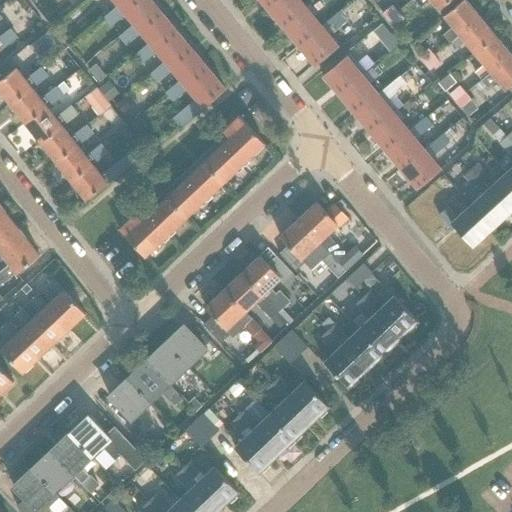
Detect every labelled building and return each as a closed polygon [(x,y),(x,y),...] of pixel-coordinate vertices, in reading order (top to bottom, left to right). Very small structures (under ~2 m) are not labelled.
[(125,13),(140,0),(114,0),(119,5),(103,18),(110,27),(126,14),(125,13)] [(141,31),(162,14),(150,0),(140,0),(125,13),(126,14),(134,24),(118,37),(126,46),(142,33),(141,31)] [(277,0),(260,0),(268,8),(277,0)] [(306,8),(305,8),(298,0),(277,0),(268,8),(283,27),(306,8)] [(450,0),(414,0),(421,8),(430,0),(438,10),(450,0)] [(450,43),(459,35),(480,18),(464,0),(462,0),(443,16),(452,28),(443,35),(450,43)] [(0,20),(10,12),(4,5),(0,7),(0,20)] [(283,27),(299,46),(321,27),(321,26),(312,16),(316,13),(309,5),(305,8),(306,8),(283,27)] [(382,14),(388,20),(398,12),(392,5),(382,14)] [(340,11),(321,26),(321,27),(299,46),(314,65),(337,46),(328,35),(332,32),(347,20),(340,11)] [(398,12),(388,20),(393,27),(403,19),(398,12)] [(178,32),(162,14),(141,31),(142,33),(150,42),(134,56),(142,65),(157,52),(156,50),(178,32)] [(465,43),(474,54),(495,36),(480,18),(459,35),(459,36),(451,42),(457,49),(465,43)] [(0,49),(1,49),(6,46),(17,37),(9,28),(0,35),(0,49)] [(59,45),(48,31),(29,46),(40,60),(59,45)] [(156,82),(172,69),(193,51),(178,32),(156,50),(157,52),(165,61),(150,74),(156,82)] [(489,72),(510,55),(495,36),(474,54),(484,65),(475,72),(480,79),(489,72)] [(396,44),(390,37),(380,45),(385,52),(396,44)] [(419,57),(424,64),(434,56),(429,49),(419,57)] [(187,87),(209,69),(193,51),(172,69),(181,80),(165,92),(172,101),(188,88),(187,87)] [(323,75),(339,94),(366,73),(365,72),(361,75),(353,65),(357,62),(350,54),(323,75)] [(511,56),(510,55),(489,72),(490,73),(481,81),(488,88),(496,81),(505,91),(511,84),(511,56)] [(434,56),(424,64),(430,71),(439,62),(434,56)] [(0,80),(0,92),(9,105),(31,87),(32,88),(48,76),(41,67),(25,80),(16,68),(0,80)] [(225,89),(209,69),(187,87),(188,88),(196,98),(172,119),(179,128),(203,106),(225,89)] [(339,94),(355,113),(377,94),(369,84),(372,81),(366,73),(339,94)] [(445,92),(456,82),(450,74),(438,84),(445,92)] [(109,81),(98,89),(108,102),(119,94),(109,81)] [(63,82),(57,87),(63,94),(63,95),(70,90),(63,82)] [(355,113),(370,132),(393,113),(392,112),(384,102),(388,99),(399,90),(393,82),(381,92),(381,91),(377,94),(355,113)] [(31,87),(9,105),(25,124),(46,106),(47,107),(63,95),(63,94),(57,87),(56,86),(40,98),(32,88),(31,87)] [(450,95),(455,101),(465,92),(460,86),(450,95)] [(98,89),(97,87),(85,97),(99,116),(112,106),(108,102),(98,89)] [(465,92),(455,101),(461,108),(471,99),(465,92)] [(132,108),(123,98),(116,104),(125,114),(132,108)] [(25,124),(40,143),(61,125),(62,126),(78,114),(71,105),(58,115),(55,117),(47,107),(46,106),(25,124)] [(370,132),(386,150),(408,131),(400,121),(403,118),(396,109),(392,112),(393,113),(370,132)] [(224,142),(244,163),(265,144),(238,116),(222,131),(229,138),(224,142)] [(386,150),(401,169),(424,150),(423,150),(415,140),(419,136),(433,125),(426,117),(412,128),(408,131),(386,150)] [(147,127),(140,118),(134,124),(141,133),(147,127)] [(505,138),(490,120),(484,126),(509,155),(511,158),(511,168),(507,173),(511,178),(511,148),(504,139),(505,138)] [(86,124),(74,134),(70,137),(62,126),(61,125),(40,143),(55,162),(77,144),(77,145),(93,133),(86,124)] [(442,134),(423,150),(424,150),(401,169),(417,188),(440,169),(430,158),(449,142),(442,134)] [(225,182),(244,163),(224,142),(205,161),(225,182)] [(101,143),(89,153),(86,156),(77,145),(77,144),(55,162),(70,181),(92,164),(93,165),(108,152),(101,143)] [(471,169),(481,181),(488,174),(470,154),(463,160),(471,169)] [(93,165),(92,164),(70,181),(85,200),(107,183),(133,164),(126,155),(100,175),(93,165)] [(205,200),(225,182),(205,161),(185,179),(205,200)] [(474,187),(481,181),(471,169),(464,176),(474,187)] [(511,210),(511,178),(507,173),(489,189),(510,212),(511,210)] [(185,219),(205,200),(185,179),(165,198),(185,219)] [(454,189),(445,179),(438,186),(447,195),(454,189)] [(510,212),(489,189),(471,206),(491,229),(510,212)] [(165,238),(185,219),(165,198),(145,217),(165,238)] [(298,219),(347,271),(363,255),(354,246),(346,254),(327,234),(346,217),(334,203),(325,211),(316,202),(298,219)] [(0,205),(0,243),(19,229),(0,205)] [(491,229),(471,206),(456,219),(446,208),(439,215),(452,230),(455,227),(473,246),(491,229)] [(145,257),(165,238),(145,217),(141,221),(135,214),(119,229),(145,257)] [(339,278),(347,271),(298,219),(280,236),(288,245),(279,253),(296,271),(316,252),(322,259),(321,260),(339,278)] [(365,232),(355,222),(349,227),(359,238),(365,232)] [(0,286),(5,282),(39,255),(19,229),(0,243),(0,252),(9,264),(0,271),(0,286)] [(241,273),(278,312),(282,308),(286,305),(290,301),(280,291),(276,294),(270,288),(281,278),(284,282),(293,273),(276,256),(268,264),(259,256),(241,273)] [(355,289),(372,273),(363,263),(346,279),(355,289)] [(223,289),(245,312),(255,302),(271,319),(278,312),(241,273),(223,289)] [(55,297),(47,305),(69,328),(85,313),(63,290),(62,290),(52,279),(45,286),(55,297)] [(261,330),(245,312),(223,289),(205,307),(213,315),(204,324),(221,343),(231,333),(227,329),(238,319),(245,327),(253,337),(261,330)] [(370,291),(362,298),(371,308),(379,300),(370,291)] [(69,328),(47,305),(37,294),(30,301),(40,311),(32,319),(54,343),(69,328)] [(376,313),(400,338),(418,321),(394,296),(376,313)] [(359,329),(383,354),(400,338),(376,313),(371,308),(362,298),(354,306),(368,320),(359,329)] [(22,308),(15,315),(25,326),(16,334),(38,358),(54,343),(32,319),(22,308)] [(282,308),(278,312),(287,321),(290,324),(294,320),(282,308)] [(342,345),(366,370),(383,354),(359,329),(349,338),(336,323),(335,323),(329,317),(322,324),(328,330),(328,331),(337,340),(342,345)] [(38,358),(16,334),(6,323),(0,328),(0,330),(9,340),(0,349),(22,373),(38,358)] [(185,325),(166,343),(188,367),(207,349),(185,325)] [(283,338),(299,355),(307,347),(292,330),(283,338)] [(327,331),(320,338),(329,347),(337,340),(328,331),(327,331)] [(290,363),(299,355),(283,338),(274,347),(290,363)] [(188,367),(166,343),(147,361),(169,384),(188,367)] [(348,387),(366,370),(342,345),(324,362),(348,387)] [(169,384),(147,361),(129,379),(150,402),(169,384)] [(0,393),(13,381),(0,367),(0,393)] [(272,383),(310,423),(328,406),(304,381),(294,391),(280,375),(272,383)] [(150,402),(129,379),(109,397),(131,420),(150,402)] [(293,439),(310,423),(272,383),(264,390),(279,405),(269,414),(293,439)] [(202,407),(201,406),(194,397),(187,404),(195,412),(202,407)] [(276,456),(293,439),(269,414),(260,423),(246,409),(238,416),(276,456)] [(203,413),(194,422),(210,439),(219,431),(203,413)] [(70,434),(92,457),(103,447),(115,461),(121,455),(135,470),(146,460),(125,438),(117,446),(89,416),(70,434)] [(258,473),(276,456),(238,416),(230,423),(244,438),(234,447),(258,473)] [(210,439),(194,422),(185,430),(201,447),(210,439)] [(147,452),(154,444),(139,427),(131,435),(147,452)] [(51,451),(73,475),(82,484),(90,476),(81,467),(92,457),(70,434),(51,451)] [(33,469),(55,492),(73,475),(51,451),(33,469)] [(182,468),(221,508),(238,492),(214,467),(204,476),(190,461),(182,468)] [(149,466),(139,477),(145,483),(155,473),(149,466)] [(190,511),(216,511),(221,508),(182,468),(175,476),(189,491),(179,500),(190,511)] [(59,497),(55,492),(33,469),(14,487),(25,499),(17,506),(22,511),(48,511),(51,510),(49,507),(59,497)] [(158,511),(190,511),(179,500),(170,509),(156,494),(148,501),(158,511)] [(125,511),(113,499),(103,508),(107,511),(125,511)] [(158,511),(148,501),(140,509),(143,511),(158,511)]
